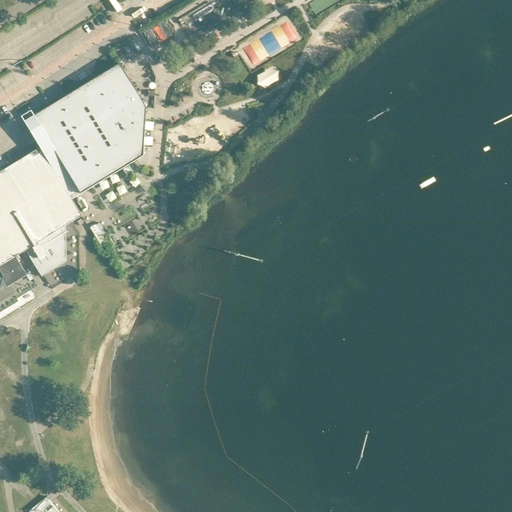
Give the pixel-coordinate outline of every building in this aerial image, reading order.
[(189,38),(231,24),(223,1),(181,15),(189,38)] [(0,277),(2,276),(0,271),(0,265),(18,254),(25,250),(41,276),(42,276),(41,276),(66,261),(64,226),(82,216),(71,199),(72,199),(143,156),(146,107),(119,63),(60,100),(33,116),(40,127),(31,132),(40,147),(32,153),(28,155),(15,163),(0,171),(0,277)] [(100,223),(93,226),(101,245),(108,242),(100,223)] [(0,312),(3,311),(8,308),(18,301),(17,299),(38,286),(27,269),(23,271),(17,261),(21,259),(18,254),(0,265),(0,271),(2,276),(0,277),(0,312)] [(60,511),(47,496),(41,501),(30,511),(60,511)]
